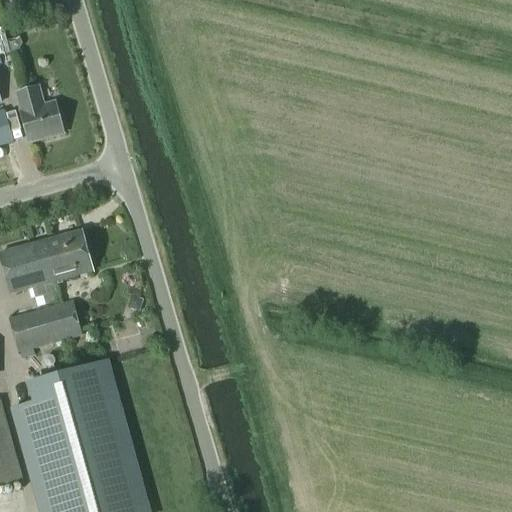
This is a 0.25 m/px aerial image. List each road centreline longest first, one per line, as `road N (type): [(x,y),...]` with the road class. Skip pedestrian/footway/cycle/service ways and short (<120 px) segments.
road 1 (unclassified): [(224,511),(120,167)]
road 2 (unclassified): [(120,167),(72,0)]
road 3 (unclassified): [(120,167),(0,200)]
